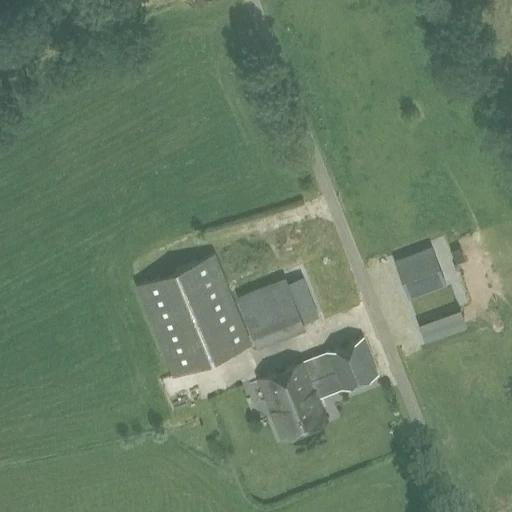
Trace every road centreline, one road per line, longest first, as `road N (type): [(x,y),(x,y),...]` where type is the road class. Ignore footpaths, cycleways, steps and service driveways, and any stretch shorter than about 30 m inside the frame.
road 1 (unclassified): [(454,511),(253,0)]
road 2 (tertiary): [(0,56),(107,0)]
